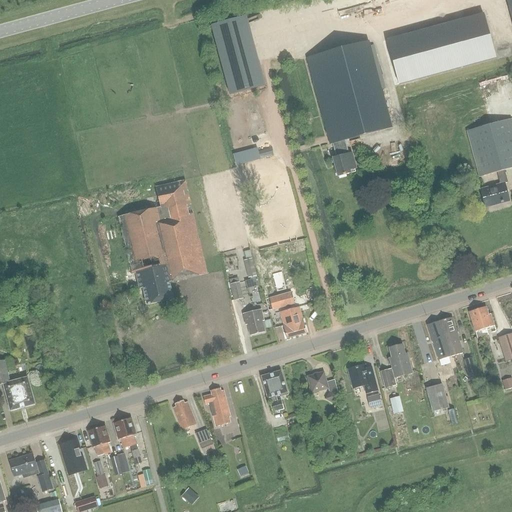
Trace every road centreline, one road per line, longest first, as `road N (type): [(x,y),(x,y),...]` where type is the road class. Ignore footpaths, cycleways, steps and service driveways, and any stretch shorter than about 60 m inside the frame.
road 1 (secondary): [(0,441),(511,281)]
road 2 (unclassified): [(0,32),(119,0)]
